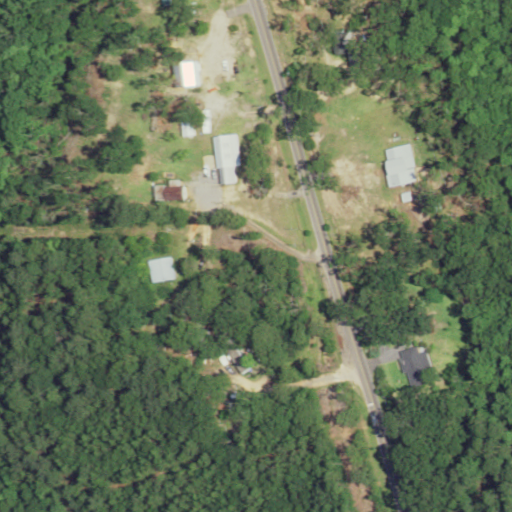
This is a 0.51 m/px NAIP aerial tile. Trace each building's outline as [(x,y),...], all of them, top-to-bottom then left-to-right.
[(227,80),(225,59),(204,60),(206,81),(227,80)] [(207,136),(211,184),(229,182),(227,166),(233,165),(230,133),(207,136)] [(383,148),(387,175),(394,174),(395,185),(410,183),(408,168),(413,167),(410,144),(383,148)] [(151,202),(179,199),(177,179),(164,180),(164,184),(150,186),(151,202)] [(147,260),(151,282),(173,279),(169,256),(147,260)] [(243,367),(228,345),(219,352),(235,373),(243,367)] [(416,353),(414,346),(394,353),(407,386),(420,381),(418,373),(430,368),(423,350),(416,353)]
